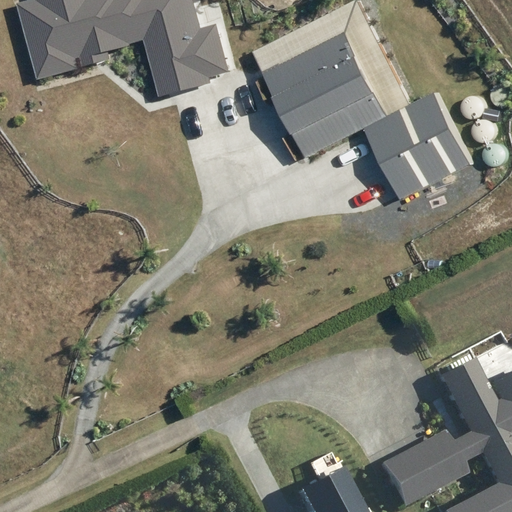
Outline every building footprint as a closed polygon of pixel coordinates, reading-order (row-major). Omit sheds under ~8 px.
[(26,0),(27,0),(46,75),(117,56),(115,46),(138,41),(138,39),(152,36),(167,93),(218,79),(217,73),(236,68),(224,22),(208,26),(201,0),(26,0)] [(353,30),(274,70),(296,109),(317,153),(396,112),(378,68),(353,30)] [(444,88),(375,125),(393,158),(410,194),(481,160),(463,123),(444,88)] [(440,511),(510,511),(511,511),(511,439),(508,432),(511,430),(511,369),(490,381),(499,397),(491,401),(469,357),(438,373),(467,428),(446,439),(441,430),(380,461),(400,501),(462,469),(456,457),(476,446),(494,481),(439,509),(440,511)] [(370,511),(347,468),(303,491),(315,511),(370,511)]
